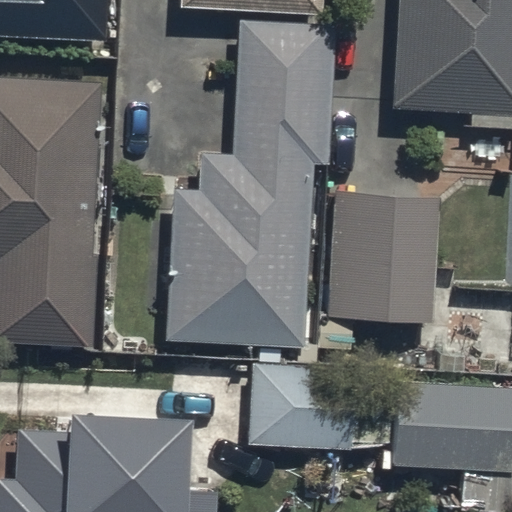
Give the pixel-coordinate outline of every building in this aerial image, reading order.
[(0,0),(0,34),(110,40),(112,0),(0,0)] [(205,0),(321,9),(321,0),(205,0)] [(511,0),(396,0),(389,117),(511,124),(511,0)] [(178,31),(169,342),(308,346),(317,35),(178,31)] [(0,340),(94,344),(103,82),(0,78),(0,340)] [(343,343),(345,309),(423,313),(430,188),(325,181),(318,307),(312,307),(310,341),(343,343)] [(244,356),(241,437),(342,440),(345,359),(244,356)] [(388,368),(383,457),(506,464),(511,375),(388,368)] [(0,511),(200,511),(205,427),(0,415),(0,511)]
